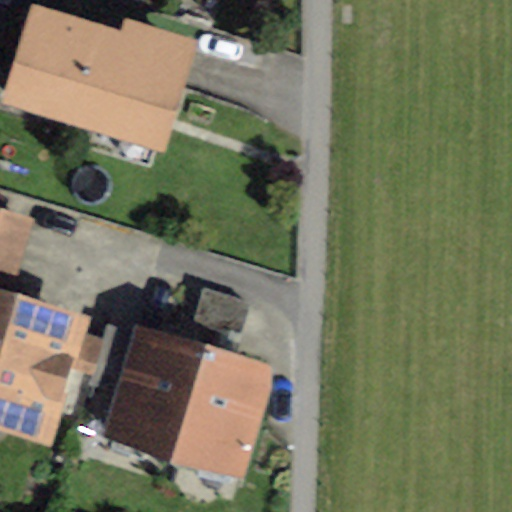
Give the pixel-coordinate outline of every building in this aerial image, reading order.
[(39,20),(15,99),(100,125),(112,86),(168,103),(183,52),(102,27),(99,39),(39,20)] [(0,216),(0,279),(10,282),(27,225),(0,216)] [(80,413),(89,385),(96,360),(67,351),(74,328),(0,305),(0,417),(43,430),(51,404),(80,413)] [(89,385),(127,396),(146,340),(147,337),(107,325),(100,346),(96,360),(89,385)] [(138,449),(172,463),(203,358),(146,340),(127,396),(115,435),(139,443),(138,449)] [(259,374),(203,358),(172,463),(208,470),(209,464),(234,471),(259,389),(259,374)]
